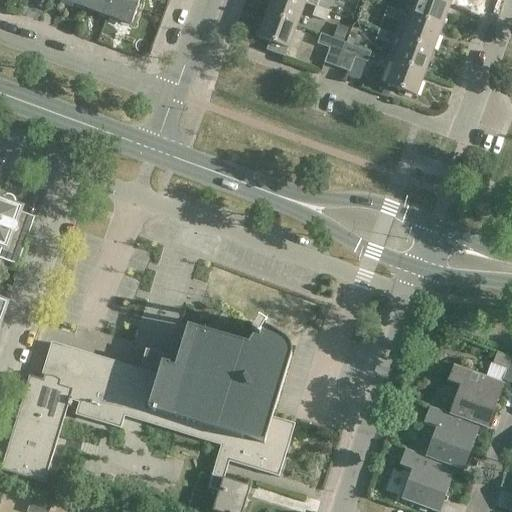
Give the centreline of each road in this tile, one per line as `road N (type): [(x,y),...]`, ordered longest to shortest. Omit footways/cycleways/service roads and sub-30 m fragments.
road 1 (residential): [(410,295),(75,173)]
road 2 (residential): [(342,511),(410,295)]
road 3 (residential): [(0,376),(75,173)]
road 4 (residential): [(172,96),(0,32)]
road 5 (tertiary): [(436,224),(369,200),(268,193)]
road 6 (tertiary): [(268,193),(355,245),(420,269)]
road 7 (tertiary): [(152,151),(0,94)]
road 8 (residential): [(461,131),(510,0)]
road 9 (tertiary): [(268,193),(152,151)]
